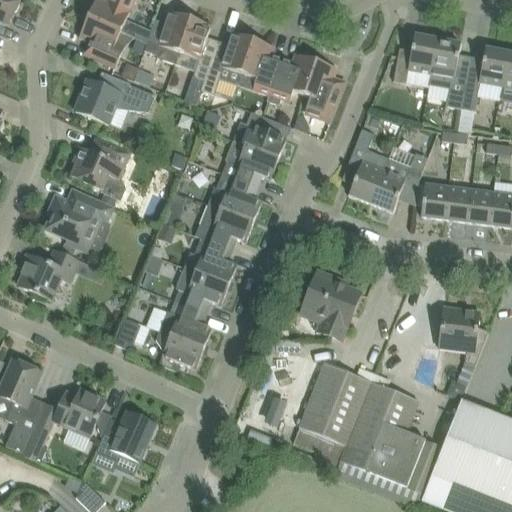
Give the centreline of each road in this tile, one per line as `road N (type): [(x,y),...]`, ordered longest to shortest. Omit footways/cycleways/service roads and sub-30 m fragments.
road 1 (unclassified): [(212,404),(264,266),(300,235),(511,280)]
road 2 (unclassified): [(0,229),(36,144),(34,49),(59,0)]
road 3 (unclassified): [(212,404),(0,320)]
road 4 (unclassified): [(156,511),(212,404)]
